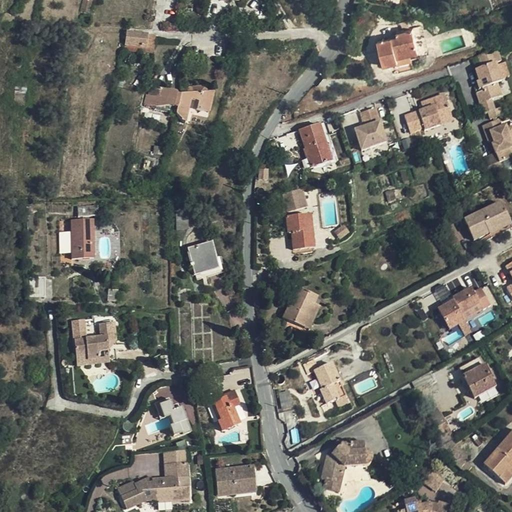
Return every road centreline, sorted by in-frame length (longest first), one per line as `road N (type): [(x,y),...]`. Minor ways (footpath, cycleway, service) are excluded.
road 1 (residential): [(345,0),(330,53),(267,130),(250,169),(258,355),(278,461),(305,511)]
road 2 (unknown): [(267,130),(468,68)]
